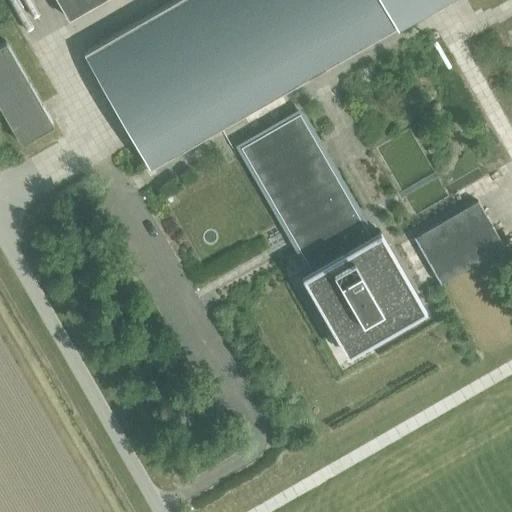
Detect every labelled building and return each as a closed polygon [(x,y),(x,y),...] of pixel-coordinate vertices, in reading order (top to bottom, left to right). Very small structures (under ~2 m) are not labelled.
[(57,0),(68,18),(99,0),(57,0)] [(174,0),(86,51),(152,165),(226,122),(397,24),(382,0),(174,0)] [(0,43),(0,108),(20,143),(52,124),(5,41),(0,43)] [(240,146),(311,270),(302,276),(346,353),(424,308),(389,247),(380,231),(370,237),(298,113),(240,146)] [(399,244),(426,290),(503,246),(476,200),(399,244)]
